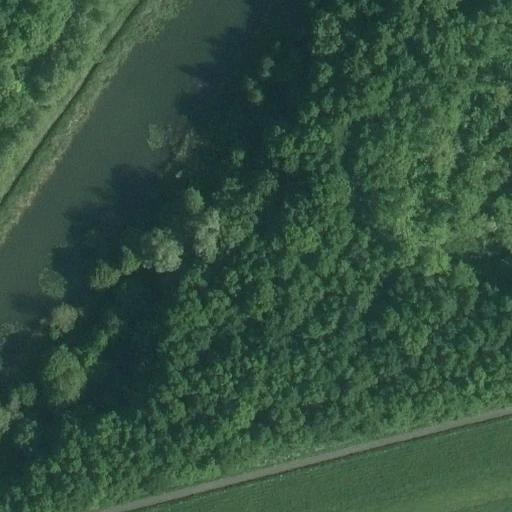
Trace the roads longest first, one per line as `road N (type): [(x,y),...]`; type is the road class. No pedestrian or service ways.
road 1 (unknown): [(0,486),(28,439),(88,410),(328,392),(511,326)]
road 2 (track): [(0,195),(135,0)]
